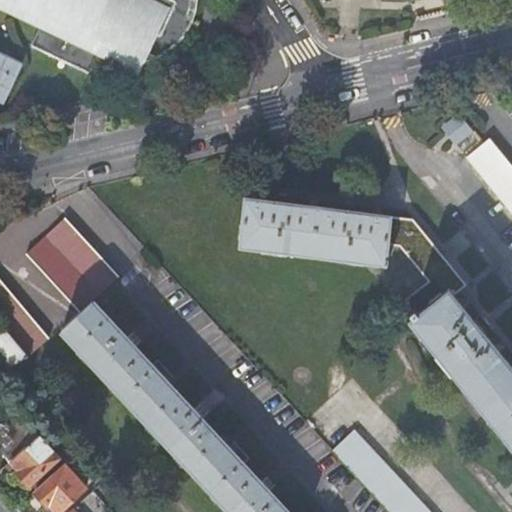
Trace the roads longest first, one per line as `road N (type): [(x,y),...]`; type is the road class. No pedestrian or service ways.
road 1 (tertiary): [(0,172),(322,93)]
road 2 (tertiary): [(322,93),(511,44)]
road 3 (residential): [(390,118),(420,160),(466,189),(511,245)]
